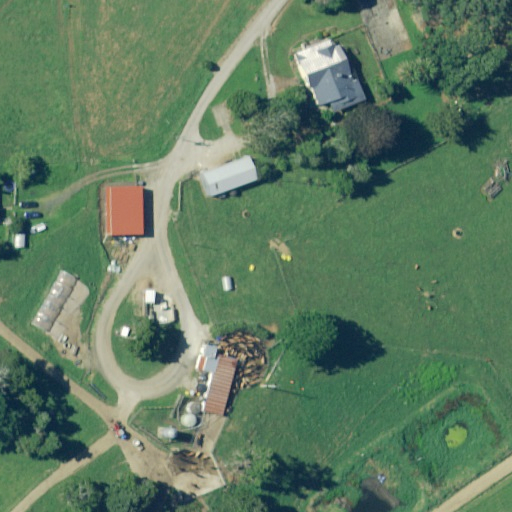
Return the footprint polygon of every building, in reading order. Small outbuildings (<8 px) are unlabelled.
[(292,52),(292,53),(305,88),(309,87),(315,105),(325,101),(329,111),(362,98),(355,78),(349,80),(345,69),(351,67),(341,42),(335,44),(332,37),(292,52)] [(252,178),(243,156),(199,173),(207,195),(252,178)] [(141,185),(109,185),(109,233),(142,233),(141,185)] [(25,232),(17,231),(15,246),(23,247),(25,232)] [(90,284),(63,269),(33,322),(59,337),(90,284)] [(153,288),(142,288),(142,302),(153,302),(153,288)] [(151,309),(153,323),(173,320),(171,303),(156,305),(156,308),(151,309)] [(201,342),(194,366),(200,368),(197,379),(207,382),(200,409),(221,415),(236,359),(216,354),(219,344),(201,339),(201,342)]
